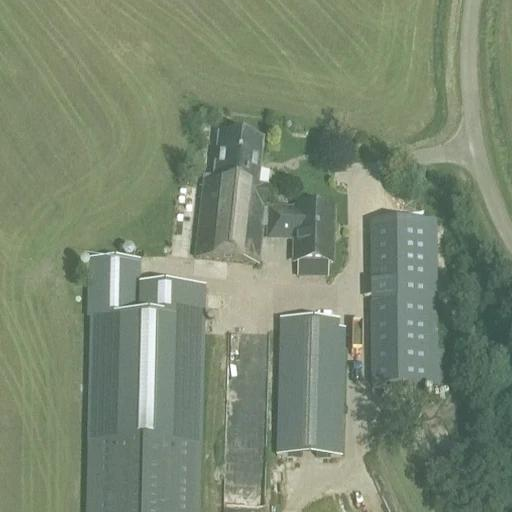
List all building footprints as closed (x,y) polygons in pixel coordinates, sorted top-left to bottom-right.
[(204,179),(195,260),(259,267),(263,228),(265,212),(268,190),(257,188),(262,141),(219,137),(214,180),(204,179)] [(265,212),(263,228),(269,228),(268,240),(296,240),(295,264),(331,264),(332,211),(321,211),(319,207),(310,207),(308,211),(265,212)] [(373,388),(437,387),(436,306),(404,306),(403,227),(370,227),(373,388)] [(195,511),(198,449),(201,321),(201,288),(139,287),(140,263),(89,262),(88,319),(94,320),(88,511),(195,511)] [(342,459),(344,324),(281,323),(278,457),(342,459)] [(260,444),(235,446),(237,464),(262,461),(260,444)] [(406,504),(417,499),(396,451),(385,456),(406,504)] [(409,511),(443,511),(434,495),(408,509),(409,511)]
